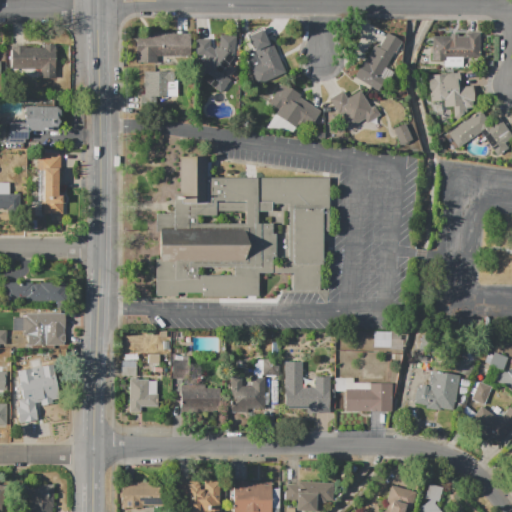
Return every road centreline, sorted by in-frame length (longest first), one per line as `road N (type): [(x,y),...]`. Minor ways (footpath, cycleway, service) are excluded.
road 1 (residential): [(91,447),(419,449),(452,456),(490,485),(503,511)]
road 2 (residential): [(511,4),(97,7)]
road 3 (tertiary): [(97,7),(97,306)]
road 4 (tertiary): [(97,306),(92,511)]
